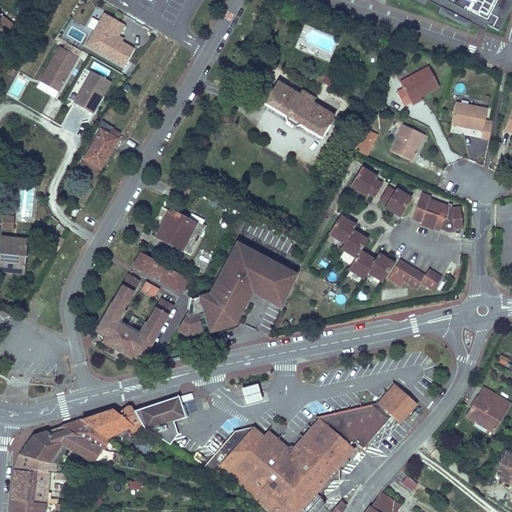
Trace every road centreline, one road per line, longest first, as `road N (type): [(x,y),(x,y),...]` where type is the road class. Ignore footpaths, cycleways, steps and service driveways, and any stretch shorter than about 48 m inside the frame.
road 1 (residential): [(235,0),(71,287),(69,320),(88,399)]
road 2 (secondary): [(88,399),(412,325)]
road 3 (residential): [(322,0),(511,63)]
road 4 (residential): [(461,377),(355,511)]
road 5 (unknown): [(102,231),(69,214),(57,192),(73,109)]
road 6 (residential): [(480,297),(480,204),(462,174)]
road 7 (unknown): [(189,80),(298,147)]
